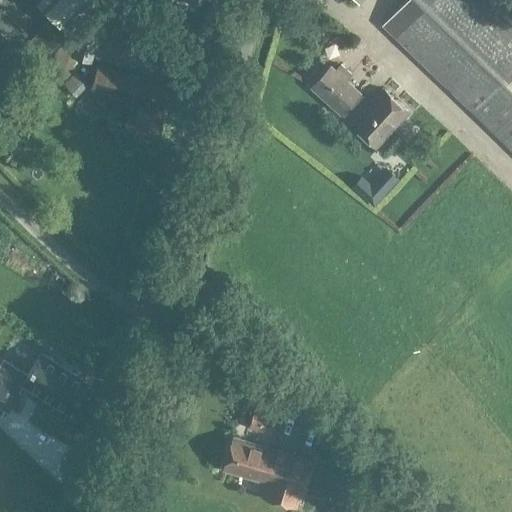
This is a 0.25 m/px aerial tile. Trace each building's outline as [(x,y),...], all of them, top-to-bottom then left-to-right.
[(39,0),(36,3),(51,18),(25,45),(41,60),(98,0),(39,0)] [(511,0),(406,0),(383,24),(511,149),(511,0)] [(0,49),(7,43),(9,45),(24,31),(2,9),(0,10),(0,49)] [(84,31),(77,58),(93,62),(99,35),(84,31)] [(340,63),(334,70),(331,67),(312,88),(341,114),(359,95),(360,93),(346,81),(352,74),(340,63)] [(98,64),(90,90),(110,96),(109,100),(118,103),(114,116),(127,120),(124,130),(154,139),(155,136),(158,136),(161,126),(159,125),(162,114),(132,105),(141,77),(98,64)] [(369,104),(359,95),(341,114),(377,146),(408,112),(383,89),(369,104)] [(361,175),(352,185),(374,205),(399,177),(386,166),(370,183),(361,175)] [(68,412),(87,383),(40,353),(27,374),(3,359),(0,363),(0,404),(6,409),(18,391),(17,390),(22,382),(68,412)] [(272,435),(278,418),(254,411),(249,427),(272,435)] [(223,469),(266,482),(272,458),(268,457),(270,448),(232,437),(223,469)] [(312,460),(270,448),(268,457),(272,458),(266,482),(262,497),(276,500),(297,506),(300,492),(303,493),(312,460)] [(377,511),(388,503),(370,484),(339,511),(377,511)]
